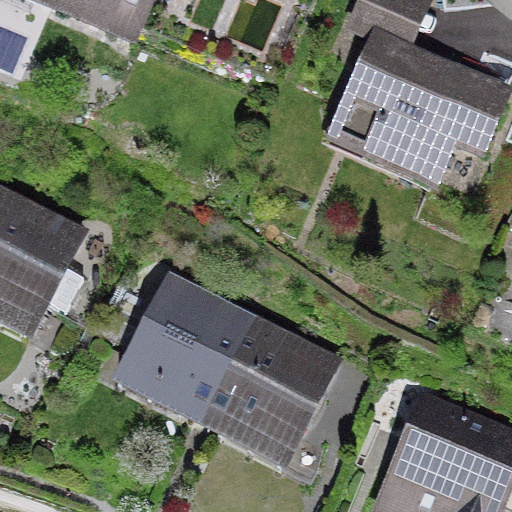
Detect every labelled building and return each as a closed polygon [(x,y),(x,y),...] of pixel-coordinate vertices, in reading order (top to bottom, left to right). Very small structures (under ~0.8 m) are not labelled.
[(163,0),(6,0),(4,7),(139,60),(163,0)] [(511,95),(425,61),(444,12),(413,0),(378,0),(359,51),(382,60),(342,161),(455,205),(471,166),(505,179),(511,161),(511,95)] [(0,197),(0,329),(41,350),(94,244),(0,197)] [(126,397),(199,433),(253,325),(179,288),(126,397)] [(353,374),(253,325),(199,433),(299,482),(353,374)] [(511,511),(511,438),(436,408),(393,511),(511,511)]
